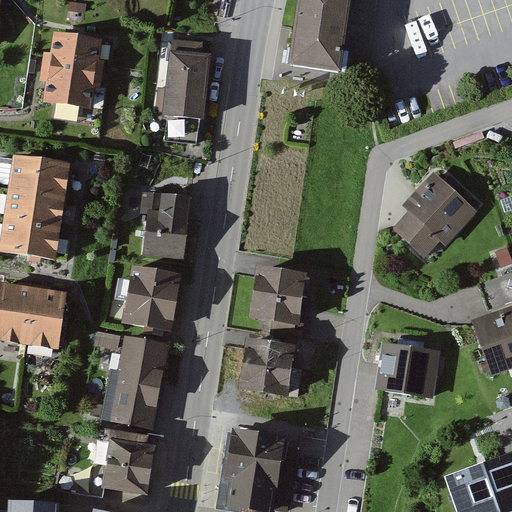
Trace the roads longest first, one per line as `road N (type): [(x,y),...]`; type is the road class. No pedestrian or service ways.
road 1 (secondary): [(259,0),(182,511)]
road 2 (residential): [(327,511),(378,168),(391,152),(511,108)]
